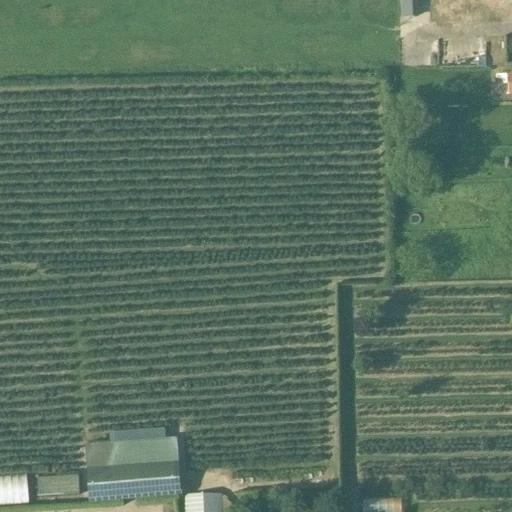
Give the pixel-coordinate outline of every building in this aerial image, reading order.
[(172,438),(85,445),(90,503),(177,496),(172,438)] [(39,495),(79,494),(79,474),(38,476),(39,495)] [(0,479),(0,500),(28,499),(26,478),(0,479)] [(186,497),(186,511),(218,511),(218,496),(186,497)] [(363,511),(400,511),(401,499),(363,500),(363,511)]
